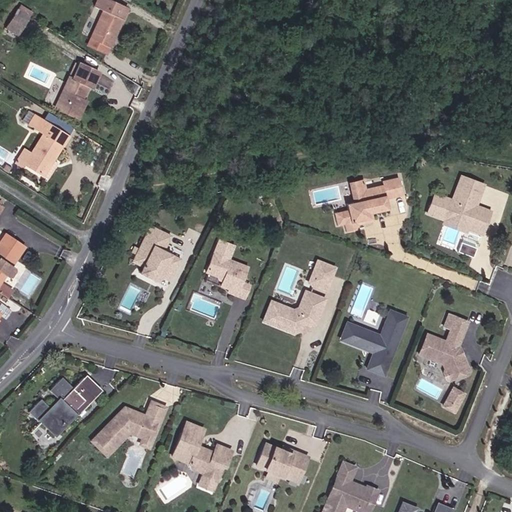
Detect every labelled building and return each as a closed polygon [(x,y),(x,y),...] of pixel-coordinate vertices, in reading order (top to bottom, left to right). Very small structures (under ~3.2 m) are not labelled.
[(104,39),(109,41),(129,7),(115,0),(100,0),(107,3),(87,34),(102,43),(104,39)] [(6,21),(17,28),(28,11),(18,3),(6,21)] [(73,70),(80,60),(77,57),(70,68),(73,70)] [(78,93),(87,80),(90,82),(98,70),(81,58),(80,60),(73,70),(70,68),(66,74),(57,68),(52,77),(60,82),(51,97),(71,111),(81,95),(78,93)] [(48,150),(52,153),(67,130),(34,109),(28,117),(42,126),(30,143),(23,154),(38,164),(48,150)] [(21,157),(23,154),(30,143),(22,138),(13,152),(21,157)] [(38,164),(43,167),(52,153),(48,150),(38,164)] [(387,197),(403,194),(400,173),(383,178),(384,183),(365,187),(356,190),(359,199),(354,200),(347,201),(349,208),(335,211),(338,224),(346,222),(348,230),(361,226),(360,224),(359,218),(371,215),(370,212),(372,212),(389,207),(387,197)] [(491,210),(477,205),(485,185),(461,176),(455,192),(458,193),(456,200),(436,193),(430,212),(448,218),(451,208),(472,216),(468,226),(480,230),(484,217),(488,218),(491,210)] [(356,190),(365,187),(363,177),(349,181),(354,200),(359,199),(356,190)] [(480,230),(468,226),(472,216),(451,208),(448,218),(446,223),(482,235),(488,218),(484,217),(480,230)] [(360,224),(374,220),(372,212),(370,212),(371,215),(359,218),(360,224)] [(161,233),(145,228),(138,253),(134,251),(132,258),(136,259),(135,260),(138,265),(145,267),(144,271),(142,278),(163,284),(164,278),(174,281),(182,257),(163,251),(156,249),(161,233)] [(168,235),(161,233),(156,249),(163,251),(168,235)] [(15,266),(28,247),(10,235),(0,248),(0,269),(11,277),(14,276),(18,271),(17,267),(15,266)] [(220,237),(205,269),(220,275),(223,277),(221,280),(220,283),(229,287),(228,289),(244,296),(250,283),(241,279),(248,266),(228,257),(234,243),(220,237)] [(460,249),(475,255),(479,245),(464,240),(460,249)] [(138,265),(135,260),(133,268),(144,271),(145,267),(138,265)] [(323,263),(319,261),(313,280),(317,281),(323,263)] [(337,268),(323,263),(317,281),(331,286),(337,268)] [(293,328),(301,325),(300,323),(307,320),(308,322),(315,320),(325,294),(305,286),(299,300),(292,305),(286,308),(269,302),(263,316),(293,328)] [(292,305),(271,296),(269,302),(286,308),(292,305)] [(413,313),(396,306),(386,331),(360,321),(353,338),(368,345),(369,342),(374,344),(366,365),(389,375),(413,313)] [(360,321),(353,318),(345,335),(353,338),(360,321)] [(474,324),(461,318),(454,333),(466,339),(474,324)] [(301,325),(302,328),(309,325),(308,322),(307,320),(300,323),(301,325)] [(466,339),(454,333),(451,339),(453,340),(451,344),(431,335),(422,354),(445,365),(448,373),(446,374),(449,380),(453,381),(469,374),(471,370),(465,357),(463,357),(460,351),(466,339)] [(80,411),(77,408),(93,393),(83,383),(80,386),(77,383),(66,372),(53,385),(64,396),(55,405),(45,394),(31,407),(43,419),(48,414),(62,430),(80,411)] [(96,396),(103,388),(88,373),(77,383),(80,386),(83,383),(93,393),(96,396)] [(460,403),(466,392),(454,386),(448,398),(460,403)] [(456,411),(460,403),(448,398),(445,405),(456,411)] [(140,413),(125,406),(90,441),(106,454),(132,431),(145,437),(146,434),(153,438),(167,407),(153,401),(146,417),(141,415),(140,413)] [(58,434),(62,430),(48,414),(43,419),(58,434)] [(205,429),(187,422),(174,455),(191,462),(192,465),(204,470),(218,476),(230,448),(218,443),(215,451),(204,447),(203,450),(197,448),(205,429)] [(258,465),(270,469),(280,473),(290,478),(293,470),(301,474),(308,457),(290,450),(288,453),(282,451),(267,444),(258,465)] [(349,478),(356,481),(360,480),(352,477),(358,462),(345,457),(341,468),(351,473),(349,478)] [(323,509),(329,511),(336,511),(338,509),(340,502),(339,501),(340,497),(347,500),(370,510),(381,485),(370,480),(368,484),(360,480),(356,481),(349,478),(351,473),(341,468),(323,509)] [(280,473),(270,469),(268,475),(277,479),(280,473)] [(218,476),(204,470),(199,481),(213,487),(218,476)] [(340,502),(338,509),(342,511),(347,500),(340,497),(339,501),(340,502)] [(410,503),(404,500),(398,511),(452,511),(455,507),(440,501),(435,511),(417,511),(416,511),(420,504),(411,500),(410,503)]
